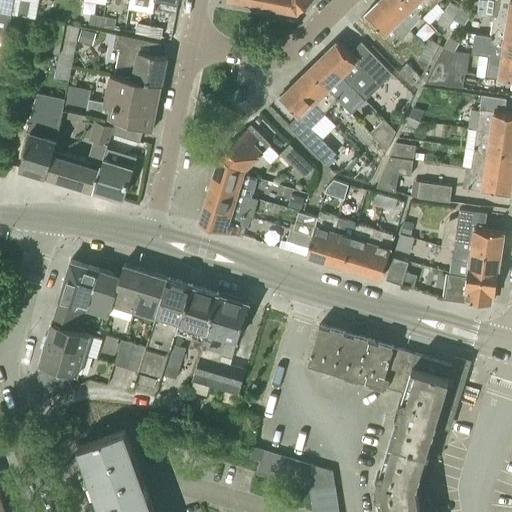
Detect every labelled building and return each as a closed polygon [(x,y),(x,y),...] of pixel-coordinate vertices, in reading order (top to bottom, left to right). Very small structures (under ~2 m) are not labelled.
[(266,0),(266,5),(297,11),(293,0),(266,0)] [(293,0),(297,11),(309,0),(293,0)] [(409,29),(380,0),(377,0),(365,12),(394,42),(409,29)] [(423,15),(408,0),(380,0),(409,29),(423,15)] [(437,1),(435,0),(408,0),(423,15),(437,1)] [(455,18),(462,7),(451,0),(445,11),(455,18)] [(511,0),(489,0),(488,15),(493,16),(511,18),(511,0)] [(462,7),(455,18),(465,25),(471,13),(462,7)] [(0,10),(0,36),(7,38),(12,13),(0,10)] [(455,18),(445,11),(438,22),(448,28),(455,18)] [(89,23),(102,26),(104,16),(91,13),(89,23)] [(104,16),(102,26),(115,28),(117,18),(104,16)] [(511,18),(493,16),(491,35),(511,38),(511,18)] [(55,78),(69,81),(80,26),(50,20),(43,50),(60,54),(55,78)] [(136,32),(149,34),(151,25),(137,23),(136,32)] [(151,25),(149,34),(161,36),(163,28),(151,25)] [(91,43),(94,32),(83,29),(79,40),(91,43)] [(115,74),(161,83),(167,56),(140,50),(142,38),(117,33),(115,46),(121,47),(115,74)] [(511,38),(491,35),(480,33),(477,52),(488,54),(511,57),(511,38)] [(450,36),(444,47),(454,53),(456,49),(460,42),(450,36)] [(423,49),(434,54),(440,44),(429,38),(423,49)] [(337,41),(323,54),(366,99),(392,73),(361,41),(349,53),(337,41)] [(465,73),(446,70),(447,66),(454,53),(444,47),(426,82),(464,87),(465,73)] [(434,54),(423,49),(418,60),(428,66),(434,54)] [(366,99),(323,54),(309,68),(338,98),(352,113),(366,99)] [(511,57),(488,54),(485,74),(511,78),(511,57)] [(408,62),(399,70),(413,84),(421,76),(408,62)] [(338,98),(309,68),(294,82),(324,112),(338,98)] [(110,73),(103,103),(110,104),(108,117),(115,119),(144,128),(152,130),(152,129),(148,128),(151,113),(155,114),(161,83),(115,74),(110,73)] [(324,112),(294,82),(280,95),(298,114),(288,124),(326,163),(338,152),(312,126),(325,113),(324,112)] [(86,113),(87,110),(90,97),(92,89),(69,84),(66,96),(64,108),(86,113)] [(64,108),(66,96),(52,94),(39,91),(27,130),(31,131),(20,166),(50,175),(55,151),(64,108)] [(410,116),(420,121),(432,97),(421,94),(410,116)] [(468,127),(477,128),(511,134),(511,113),(471,107),(468,127)] [(420,121),(410,116),(404,128),(415,131),(420,121)] [(115,119),(113,125),(111,132),(140,141),(144,128),(115,119)] [(111,132),(113,125),(95,121),(90,138),(93,139),(87,161),(55,151),(50,175),(94,189),(103,158),(111,132)] [(220,153),(245,168),(261,152),(270,143),(251,123),(220,153)] [(511,134),(477,128),(474,147),(511,152),(511,134)] [(391,154),(414,158),(416,144),(397,141),(391,154)] [(305,176),(314,168),(290,143),(281,152),(305,176)] [(511,152),(474,147),(471,166),(511,172),(511,152)] [(245,168),(220,153),(211,183),(252,196),(258,176),(244,172),(245,168)] [(414,158),(391,154),(377,185),(396,190),(400,172),(412,174),(414,158)] [(103,158),(94,189),(122,197),(132,166),(103,158)] [(511,180),(511,172),(471,166),(468,186),(510,193),(511,180)] [(334,179),(328,187),(326,191),(345,198),(349,184),(334,179)] [(421,180),(419,196),(451,201),(453,185),(421,180)] [(258,198),(252,196),(211,183),(205,202),(246,215),(252,217),(258,198)] [(271,189),(267,201),(280,204),(283,192),(271,189)] [(383,207),(386,195),(374,192),(371,204),(383,207)] [(386,195),(383,207),(395,210),(398,198),(386,195)] [(246,226),(243,225),(246,215),(205,202),(199,221),(243,235),(246,226)] [(454,250),(501,257),(504,231),(485,228),(487,212),(460,208),(459,215),(446,221),(442,245),(454,248),(454,250)] [(294,230),(312,235),(318,216),(299,211),(294,230)] [(312,235),(306,254),(326,260),(339,217),(320,211),(318,216),(312,235)] [(339,217),(326,260),(344,266),(357,222),(339,217)] [(405,220),(402,231),(412,234),(415,223),(405,220)] [(357,222),(344,266),(363,271),(376,228),(357,222)] [(376,228),(363,271),(382,277),(395,234),(376,228)] [(306,254),(312,235),(294,230),(293,233),(289,232),(285,247),(306,254)] [(401,232),(396,247),(411,252),(416,237),(401,232)] [(161,248),(158,259),(168,261),(171,250),(170,250),(173,240),(163,237),(161,248)] [(501,257),(454,250),(453,259),(469,262),(467,276),(497,281),(501,257)] [(417,275),(405,272),(408,260),(393,256),(387,279),(414,286),(417,275)] [(60,297),(62,298),(89,306),(100,268),(71,259),(60,297)] [(120,274),(112,302),(133,309),(145,269),(124,263),(120,274)] [(100,268),(89,306),(109,312),(112,302),(120,274),(100,268)] [(145,269),(133,309),(156,315),(168,277),(145,269)] [(497,281),(467,276),(448,273),(445,297),(490,303),(492,294),(495,295),(497,281)] [(168,277),(156,316),(146,346),(139,370),(160,377),(162,372),(176,329),(190,283),(168,277)] [(220,293),(190,283),(176,329),(162,372),(177,376),(187,345),(182,344),(186,331),(206,337),(220,293)] [(220,293),(206,337),(193,378),(240,392),(247,366),(231,361),(250,302),(220,293)] [(58,310),(85,318),(89,306),(62,298),(58,310)] [(85,318),(58,310),(54,322),(52,321),(46,341),(85,354),(91,333),(81,330),(85,318)] [(421,511),(417,483),(437,417),(442,419),(459,366),(320,323),(309,361),(405,391),(403,396),(399,398),(396,408),(397,416),(381,468),(377,472),(374,480),(376,490),(379,494),(381,511),(421,511)] [(126,366),(134,342),(122,338),(115,363),(126,366)] [(85,354),(46,342),(40,362),(42,362),(38,374),(46,396),(73,387),(70,378),(72,372),(78,374),(85,354)] [(134,342),(126,366),(139,370),(146,346),(134,342)] [(154,511),(124,429),(79,445),(103,511),(154,511)] [(300,486),(308,462),(253,445),(250,456),(260,459),(256,472),(300,486)] [(310,489),(335,485),(333,470),(308,462),(300,486),(310,489)] [(312,500),(337,497),(335,485),(310,489),(312,500)] [(337,497),(312,500),(313,511),(319,511),(339,509),(337,497)]
